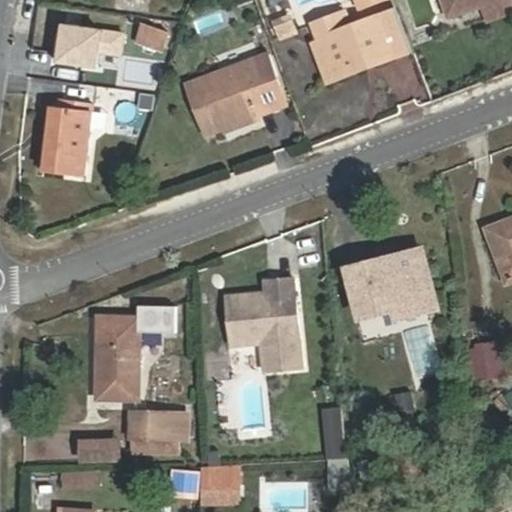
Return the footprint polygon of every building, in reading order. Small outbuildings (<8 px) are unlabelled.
[(447,0),(451,13),(482,3),(489,0),(447,0)] [(511,0),(489,0),(482,3),(487,19),(511,11),(511,0)] [(414,53),(399,12),(381,19),(396,60),(414,53)] [(353,29),(347,14),(315,25),(322,45),(333,74),(373,60),(376,67),(396,60),(381,19),(353,29)] [(290,21),(279,25),(284,39),(295,35),(290,21)] [(147,28),(140,46),(163,55),(170,36),(147,28)] [(333,74),(322,45),(316,47),(329,83),(376,67),(373,60),(333,74)] [(188,88),(206,137),(277,113),(266,84),(285,77),(278,56),(188,88)] [(285,77),(266,84),(277,113),(295,106),(285,77)] [(46,172),(86,177),(96,91),(65,87),(63,109),(53,108),(46,172)] [(511,220),(487,231),(507,285),(511,282),(511,220)] [(424,251),(348,270),(361,320),(398,310),(401,320),(440,310),(424,251)] [(257,303),(251,298),(226,301),(231,350),(262,347),(265,375),(303,371),(293,281),(264,284),(266,302),(257,303)] [(139,314),(95,314),(93,401),(142,403),(142,330),(177,331),(177,306),(138,306),(139,314)] [(428,327),(409,330),(416,372),(434,369),(428,327)] [(475,379),(511,375),(511,339),(511,340),(471,344),(475,379)] [(182,411),(133,409),(131,454),(181,455),(181,442),(182,411)] [(496,410),(476,424),(487,440),(507,426),(496,410)] [(182,411),(181,442),(191,443),(191,411),(182,411)] [(122,463),(122,439),(79,439),(80,463),(122,463)] [(243,465),(202,465),(201,507),(243,507),(243,465)] [(100,470),(60,472),(61,490),(101,488),(100,470)]
